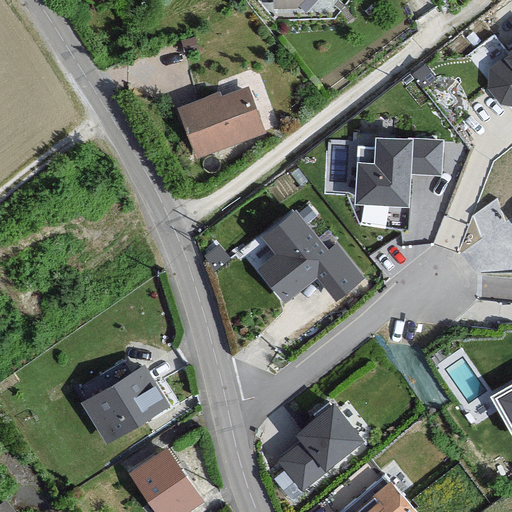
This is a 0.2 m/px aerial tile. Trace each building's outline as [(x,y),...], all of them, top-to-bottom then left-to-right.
[(511,55),(494,70),(493,87),(504,99),(511,100),(511,55)] [(182,109),(198,153),(260,131),(246,92),(219,102),(217,97),(182,109)] [(442,142),(381,139),(380,147),(359,146),(358,167),(362,168),(361,187),(379,188),(378,200),(407,202),(409,170),(441,172),(442,142)] [(379,188),(361,187),(361,200),(378,200),(379,188)] [(361,277),(338,248),(330,255),(297,214),(268,237),(282,255),(265,269),(288,298),(310,280),(306,275),(316,268),(338,296),(361,277)] [(143,370),(134,376),(125,362),(103,375),(111,388),(88,403),(109,436),(164,404),(143,370)] [(511,391),(501,398),(507,406),(511,403),(511,391)] [(360,439),(331,404),(316,416),(320,421),(304,433),(310,441),(285,461),(305,485),(330,465),(329,463),(360,439)] [(162,511),(182,511),(200,499),(166,451),(135,474),(162,511)] [(379,498),(394,485),(387,476),(344,511),(354,511),(353,510),(374,493),(379,498)] [(416,511),(394,485),(379,498),(374,493),(353,510),(354,511),(416,511)] [(0,508),(0,511),(16,511),(15,510),(9,502),(0,508)]
